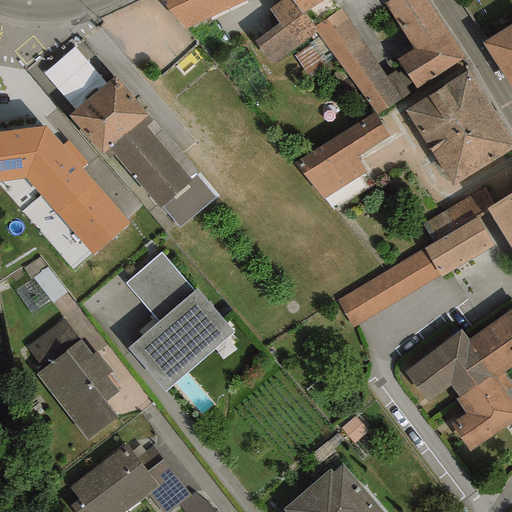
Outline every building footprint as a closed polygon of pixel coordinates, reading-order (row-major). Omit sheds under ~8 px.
[(160,0),(183,29),(246,0),(160,0)] [(291,0),(280,0),(268,9),(278,24),(253,41),(269,65),(318,31),(314,26),(305,13),(301,15),(291,0)] [(291,0),(301,15),(305,13),(323,0),(291,0)] [(427,0),(387,0),(383,3),(413,50),(396,60),(414,89),(464,58),(427,0)] [(385,77),(339,10),(314,26),(318,31),(373,114),(375,116),(409,93),(394,71),(385,77)] [(511,23),(482,42),(511,92),(511,23)] [(511,148),(511,141),(468,70),(403,110),(451,187),(511,148)] [(147,116),(113,76),(67,115),(102,156),(108,151),(147,116)] [(256,168),(278,154),(252,112),(229,126),(256,168)] [(375,116),(373,114),(293,163),(321,200),(366,172),(356,157),(387,137),(375,116)] [(147,116),(108,151),(158,208),(160,207),(180,229),(215,199),(147,116)] [(45,126),(0,132),(0,181),(26,178),(91,254),(129,222),(81,168),(88,164),(67,141),(62,146),(45,126)] [(511,192),(485,209),(511,251),(511,192)] [(478,216),(423,248),(440,277),(494,244),(478,216)] [(352,328),(440,277),(423,248),(336,300),(352,328)] [(194,291),(160,253),(124,284),(158,322),(127,349),(163,392),(232,332),(196,288),(194,291)] [(461,332),(404,373),(426,403),(450,386),(458,396),(454,399),(465,414),(450,425),(470,452),(511,421),(511,401),(495,378),(511,365),(511,307),(467,340),(461,332)] [(25,347),(41,368),(80,340),(64,318),(25,347)] [(41,368),(35,373),(86,441),(117,418),(105,402),(118,392),(106,376),(111,372),(96,351),(91,355),(80,340),(41,368)] [(74,511),(123,511),(148,494),(161,511),(167,511),(189,496),(152,446),(136,458),(126,444),(67,487),(78,501),(70,507),(74,511)] [(329,469),(282,509),(284,511),(381,511),(341,464),(332,472),(329,469)]
